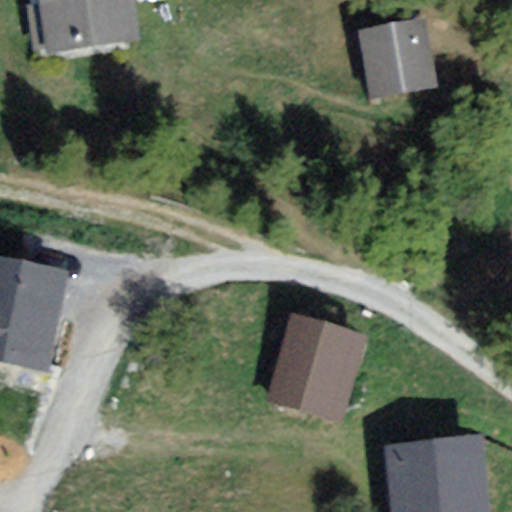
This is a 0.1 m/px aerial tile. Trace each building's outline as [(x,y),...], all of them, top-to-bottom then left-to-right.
[(127,0),(31,0),(41,61),(134,46),(127,0)] [(417,26),(357,37),(369,101),(429,90),(417,26)] [(63,281),(0,268),(0,371),(44,380),(63,281)] [(363,342),(284,321),(261,407),(340,428),(363,342)] [(488,511),(479,440),(376,453),(383,511),(488,511)]
